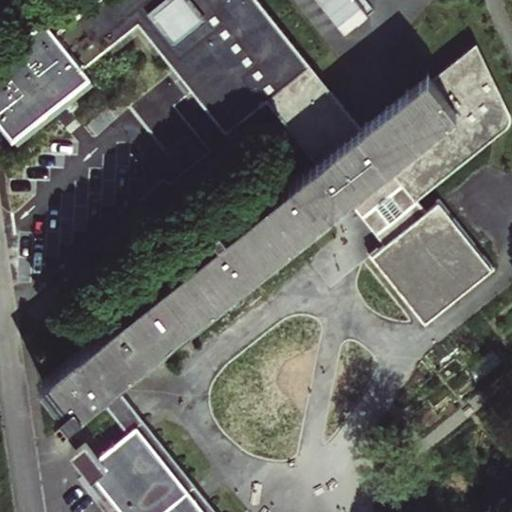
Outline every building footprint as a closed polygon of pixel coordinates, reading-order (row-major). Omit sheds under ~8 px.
[(89,0),(55,28),(45,16),(0,51),(0,117),(17,139),(94,77),(84,65),(138,21),(225,130),(266,98),(316,159),(227,229),(219,219),(211,225),(220,236),(41,379),(62,407),(56,410),(65,420),(97,395),(114,382),(333,208),(347,197),(384,243),(370,254),(424,321),(491,267),(438,201),(425,211),(415,198),(509,123),(510,119),(510,112),(476,41),(431,76),(426,70),(380,108),(359,125),(330,89),(259,0),(89,0)] [(114,382),(97,395),(127,432),(136,425),(205,511),(218,511),(206,497),(195,482),(140,414),(130,401),(114,382)] [(205,511),(136,425),(127,432),(97,455),(85,439),(72,450),(92,475),(94,474),(123,511),(205,511)] [(415,461),(376,493),(391,511),(430,480),(415,461)] [(439,491),(412,511),(448,511),(453,509),(439,491)]
